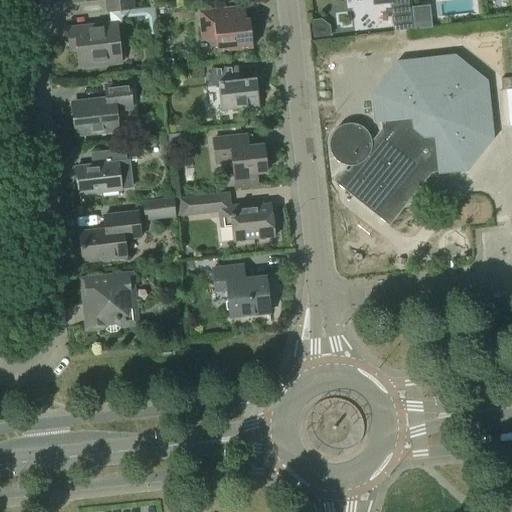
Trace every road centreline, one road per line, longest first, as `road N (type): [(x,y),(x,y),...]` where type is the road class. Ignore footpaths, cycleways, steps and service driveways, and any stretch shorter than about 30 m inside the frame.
road 1 (residential): [(0,373),(41,368),(55,354),(33,0)]
road 2 (residential): [(318,293),(285,0)]
road 3 (tertiary): [(0,459),(282,430)]
road 4 (residential): [(318,293),(503,274)]
road 5 (tertiary): [(386,420),(511,405)]
